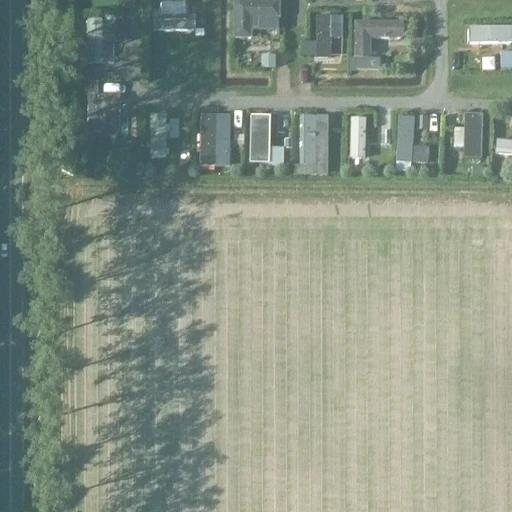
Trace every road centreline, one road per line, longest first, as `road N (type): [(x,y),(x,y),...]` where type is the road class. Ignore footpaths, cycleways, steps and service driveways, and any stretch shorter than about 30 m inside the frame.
road 1 (primary): [(9,511),(9,0)]
road 2 (unknown): [(439,0),(437,77),(427,99),(404,104),(138,99),(128,85),(133,0)]
